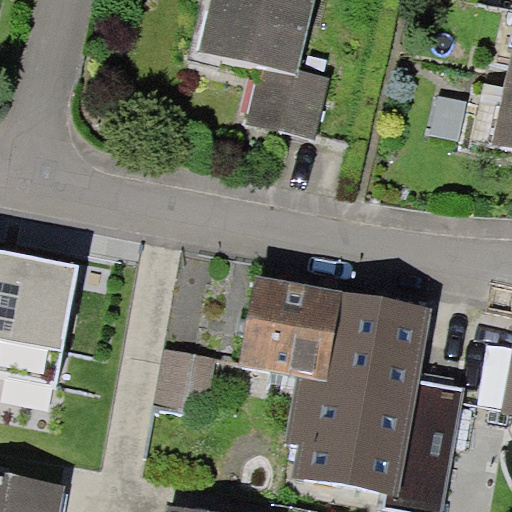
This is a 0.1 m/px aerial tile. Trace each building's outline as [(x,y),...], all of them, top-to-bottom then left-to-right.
[(305,0),(205,0),(192,60),(287,81),(305,0)] [(511,166),(511,49),(488,162),(511,166)] [(328,95),(253,83),(245,134),(320,145),(328,95)] [(430,318),(244,285),(228,375),(300,388),(282,487),(426,511),(440,511),(460,402),(416,394),(430,318)] [(218,364),(161,354),(151,410),(208,421),(218,364)] [(51,511),(55,494),(0,483),(0,511),(51,511)]
